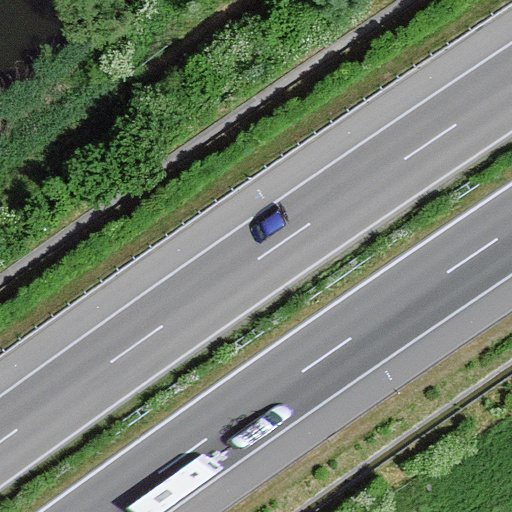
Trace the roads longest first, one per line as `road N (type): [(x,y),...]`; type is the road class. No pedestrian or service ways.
road 1 (motorway): [(511,87),(0,441)]
road 2 (motorway): [(104,511),(511,229)]
